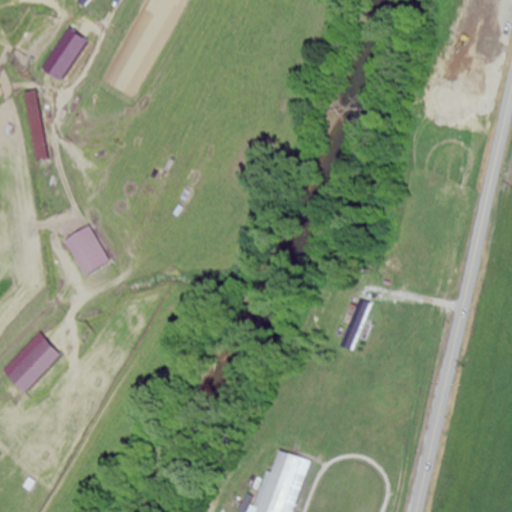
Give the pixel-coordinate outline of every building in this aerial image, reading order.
[(63,79),(72,84),(88,58),(60,42),(48,61),(67,72),(63,79)] [(49,162),(37,91),(24,93),(37,164),(49,162)] [(86,279),(112,265),(94,228),(68,241),(86,279)] [(371,305),(359,301),(343,348),(355,352),(371,305)] [(63,358),(46,341),(8,379),(24,396),(63,358)] [(294,511),(310,462),(274,450),(254,511),(294,511)]
